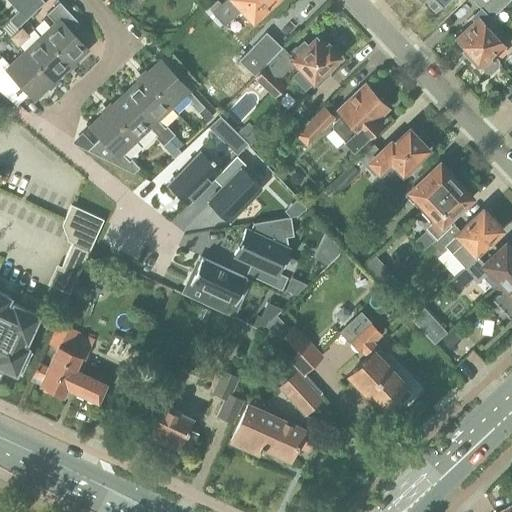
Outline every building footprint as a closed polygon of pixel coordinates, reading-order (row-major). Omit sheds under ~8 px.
[(30,0),(14,0),(11,3),(19,11),(30,0)] [(46,2),(44,0),(30,0),(19,11),(11,19),(19,28),(46,2)] [(212,12),(225,25),(244,8),(254,19),(274,0),(225,0),(221,4),(217,0),(209,8),(212,12)] [(424,1),(433,10),(434,12),(446,0),(422,0),(424,2),(424,1)] [(473,0),(481,8),(491,18),(509,0),(473,0)] [(42,35),(72,66),(89,50),(72,32),(81,24),(60,2),(47,14),(55,23),(42,35)] [(474,22),(457,37),(466,47),(462,51),(477,68),(482,68),(486,73),(492,73),(499,67),(499,59),(496,55),(506,46),(487,25),(492,20),(491,18),(481,8),(470,18),(474,22)] [(244,66),(235,75),(246,86),(254,78),(282,48),(272,38),(266,32),(237,60),(244,66)] [(54,83),(72,66),(42,35),(25,51),(54,83)] [(282,48),(254,78),(273,96),(275,98),(287,85),(280,79),(296,62),(301,68),(292,76),(305,91),(314,82),(317,86),(330,73),(327,69),(341,56),(339,54),(339,51),(334,45),(330,45),(329,43),(328,44),(319,35),(312,41),(308,37),(290,54),(283,47),(282,48)] [(35,100),(54,83),(25,51),(11,65),(2,56),(0,58),(0,79),(9,90),(18,82),(35,100)] [(142,78),(172,110),(187,96),(193,102),(191,104),(199,112),(205,107),(191,92),(191,93),(161,60),(142,78)] [(160,121),(172,110),(142,78),(126,93),(169,140),(175,135),(167,126),(165,128),(160,121)] [(339,110),(343,114),(331,125),(334,128),(334,129),(354,150),(383,122),(378,117),(389,107),(366,83),(339,110)] [(208,84),(200,92),(214,105),(223,97),(208,84)] [(164,145),(169,140),(126,93),(107,110),(137,142),(152,129),(157,135),(156,137),(164,145)] [(295,136),(306,146),(334,118),(323,107),(309,122),(295,136)] [(124,154),(137,142),(107,110),(89,127),(100,139),(93,145),(83,133),(73,142),(74,143),(85,149),(88,150),(134,173),(140,168),(132,159),(130,161),(124,154)] [(288,128),(295,136),(309,122),(301,114),(288,128)] [(248,144),(220,117),(209,127),(237,154),(248,144)] [(429,148),(410,129),(386,153),(380,146),(376,150),(370,144),(329,184),(336,192),(366,164),(376,174),(380,170),(384,170),(387,168),(388,166),(389,161),(391,159),(404,172),(402,174),(406,179),(423,164),(418,158),(429,148)] [(200,150),(167,184),(188,205),(219,173),(222,171),(213,162),(215,160),(211,156),(209,159),(200,150)] [(228,182),(208,202),(228,221),(261,187),(242,168),(246,165),(236,156),(222,171),(219,173),(228,182)] [(427,208),(457,179),(440,161),(422,180),(418,175),(398,195),(385,205),(373,216),(383,226),(406,203),(409,200),(413,203),(418,198),(427,208)] [(457,179),(427,208),(435,216),(430,221),(433,224),(415,240),(424,249),(432,243),(453,223),(450,219),(474,196),(457,179)] [(376,194),(385,205),(398,195),(397,194),(387,184),(376,194)] [(503,229),(485,208),(460,231),(453,223),(432,243),(441,253),(447,248),(464,267),(477,255),(478,255),(477,253),(503,229)] [(246,229),(234,254),(257,265),(252,276),(282,289),(288,276),(279,272),(290,249),(288,248),(286,237),(294,235),(290,216),(253,223),(250,230),(246,229)] [(341,249),(326,234),(316,257),(329,263),(341,249)] [(68,294),(88,250),(71,242),(60,266),(55,264),(46,284),(68,294)] [(464,267),(454,277),(464,287),(472,279),(476,282),(490,269),(503,283),(511,275),(511,246),(507,242),(484,263),(477,255),(466,265),(464,267)] [(365,266),(384,287),(395,277),(376,256),(365,266)] [(181,290),(180,292),(234,317),(235,315),(229,312),(233,303),(235,304),(247,280),(250,281),(251,280),(202,257),(186,292),(181,290)] [(511,275),(503,283),(506,286),(493,299),(510,317),(511,314),(511,275)] [(296,295),(306,285),(292,278),(286,290),(296,295)] [(0,365),(16,373),(28,347),(25,346),(39,315),(9,301),(11,297),(0,291),(0,365)] [(383,335),(370,321),(359,310),(338,330),(360,354),(362,352),(367,357),(349,374),(381,407),(394,395),(402,403),(413,393),(405,385),(406,384),(394,370),(396,368),(387,359),(389,356),(376,342),(383,335)] [(82,358),(86,359),(92,347),(88,345),(91,337),(78,331),(79,330),(59,321),(49,343),(58,347),(49,366),(40,362),(31,380),(41,384),(65,395),(68,387),(99,401),(108,382),(77,368),(82,358)] [(273,343),(287,358),(306,340),(293,326),(273,343)] [(468,346),(453,361),(467,375),(481,360),(468,346)] [(297,370),(278,387),(305,417),(324,399),(297,370)] [(230,423),(242,401),(229,394),(237,378),(223,371),(212,393),(224,399),(215,416),(230,423)] [(190,452),(199,433),(189,428),(193,418),(158,402),(163,391),(144,382),(140,390),(145,393),(134,417),(145,423),(145,422),(162,430),(159,437),(180,447),(179,448),(190,452)] [(262,446),(291,460),(297,447),(307,452),(316,433),(306,428),(305,430),(248,404),(232,440),(259,453),(262,446)]
